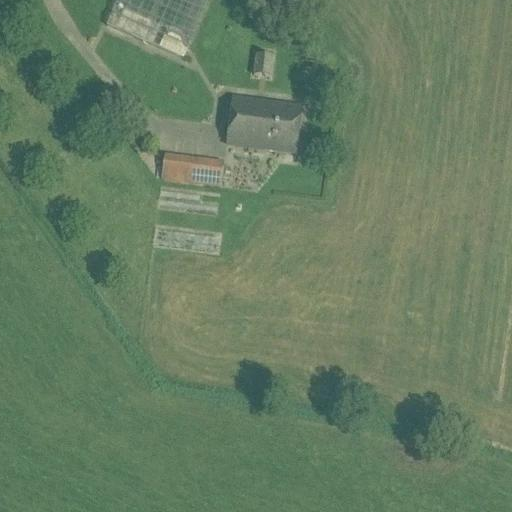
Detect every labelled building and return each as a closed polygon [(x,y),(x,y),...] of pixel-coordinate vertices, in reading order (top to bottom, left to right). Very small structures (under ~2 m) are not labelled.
[(118,0),(106,28),(183,62),(210,0),(118,0)] [(253,78),(273,81),(276,59),(256,57),(253,78)] [(226,147),(296,157),(302,110),(232,101),(226,147)] [(121,133),(125,139),(134,133),(130,127),(121,133)] [(162,183),(222,191),(225,165),(165,157),(162,183)]
